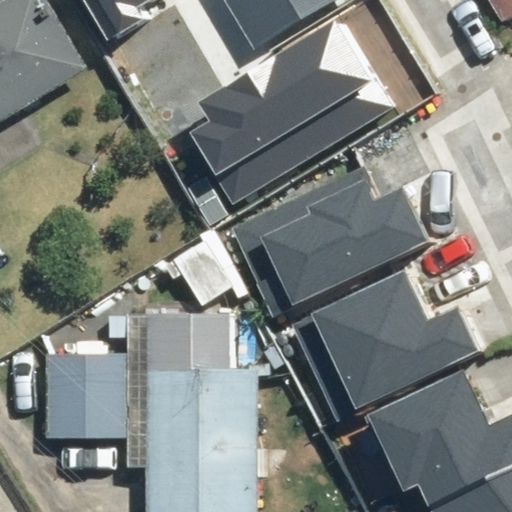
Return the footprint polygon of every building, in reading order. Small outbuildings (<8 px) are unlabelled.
[(0,126),(103,66),(63,0),(0,0),(0,258),(13,251),(0,228),(0,126)] [(97,0),(121,39),(165,14),(157,1),(159,0),(97,0)] [(240,0),(264,40),(330,0),(240,0)] [(511,0),(496,0),(508,19),(511,16),(511,0)] [(227,119),(207,131),(243,190),(399,98),(350,15),(214,96),(227,119)] [(238,216),(280,309),(443,235),(417,178),(390,191),(373,154),(238,216)] [(254,272),(222,229),(174,264),(185,278),(194,271),(215,300),(254,272)] [(300,313),(346,408),(485,341),(467,303),(451,311),(423,253),(300,313)] [(245,306),(140,304),(139,348),(57,346),(55,435),(141,437),(140,461),(159,462),(158,511),(272,511),(276,357),(244,356),(245,306)] [(380,412),(415,486),(434,477),(444,498),(511,465),(511,416),(505,420),(478,365),(380,412)] [(511,511),(511,465),(444,498),(459,511),(511,511)] [(0,511),(16,511),(0,483),(0,511)]
